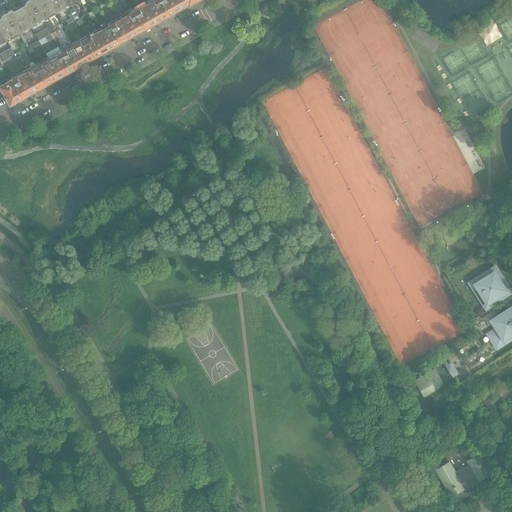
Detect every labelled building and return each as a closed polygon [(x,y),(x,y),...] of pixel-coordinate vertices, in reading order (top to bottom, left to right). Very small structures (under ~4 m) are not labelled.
[(21,31),(42,19),(31,0),(30,0),(26,2),(27,4),(13,12),(12,10),(7,13),(23,42),(26,40),(21,31)] [(31,0),(42,19),(67,5),(63,0),(31,0)] [(168,17),(168,15),(169,15),(160,0),(152,0),(134,10),(145,29),(145,28),(146,29),(149,27),(150,26),(163,18),(165,18),(168,17)] [(189,5),(193,2),(191,0),(160,0),(169,15),(171,15),(174,13),(174,12),(188,4),(189,5)] [(79,19),(73,9),(70,11),(71,14),(75,20),(76,21),(79,19)] [(144,30),(144,29),(145,29),(134,10),(110,24),(120,42),(121,42),(122,43),(125,41),(126,39),(139,32),(140,32),(144,30)] [(0,42),(16,34),(23,46),(25,45),(23,42),(7,13),(2,16),(2,18),(0,19),(0,42)] [(75,20),(71,14),(68,15),(70,18),(61,24),(63,27),(65,26),(75,20)] [(67,30),(77,24),(76,21),(75,20),(65,26),(67,30)] [(119,44),(120,43),(120,42),(110,24),(85,38),(86,39),(96,56),(98,56),(101,55),(101,53),(115,46),(116,46),(119,44)] [(51,34),(50,33),(47,28),(35,35),(39,41),(44,37),(51,34)] [(59,40),(55,32),(51,34),(55,42),(59,40)] [(47,42),(44,37),(39,41),(41,45),(47,42)] [(95,58),(95,57),(96,56),(86,39),(61,53),(71,70),(72,70),(73,70),(76,68),(77,67),(90,59),(92,60),(95,58)] [(70,72),(71,70),(61,53),(37,66),(47,84),(49,84),(52,82),(52,81),(66,73),(67,74),(70,72)] [(26,66),(20,56),(16,58),(21,67),(22,69),(26,66)] [(47,84),(37,66),(25,73),(22,69),(21,67),(17,70),(20,75),(12,80),(22,98),(23,97),(24,98),(28,96),(28,95),(41,87),(43,87),(46,85),(46,84),(47,84)] [(22,98),(12,80),(10,75),(5,77),(6,78),(0,81),(0,86),(10,104),(17,101),(18,101),(22,99),(22,98)] [(498,203),(488,205),(489,218),(500,217),(498,203)] [(507,293),(508,292),(503,283),(502,284),(498,279),(500,278),(495,271),(494,269),(472,284),(486,306),(489,304),(507,293)] [(511,307),(492,321),(498,330),(497,331),(497,330),(495,332),(490,335),(497,345),(501,343),(502,343),(511,336),(511,307)] [(458,373),(451,363),(449,365),(446,367),(452,377),(453,377),(455,375),(458,373)] [(442,385),(437,374),(433,369),(414,380),(417,386),(424,396),(442,385)] [(400,389),(405,397),(406,398),(411,396),(404,386),(400,389)] [(475,401),(481,410),(490,404),(484,395),(475,401)] [(451,497),(478,481),(492,474),(480,453),(466,461),(468,464),(455,472),(449,462),(435,470),(451,497)]
